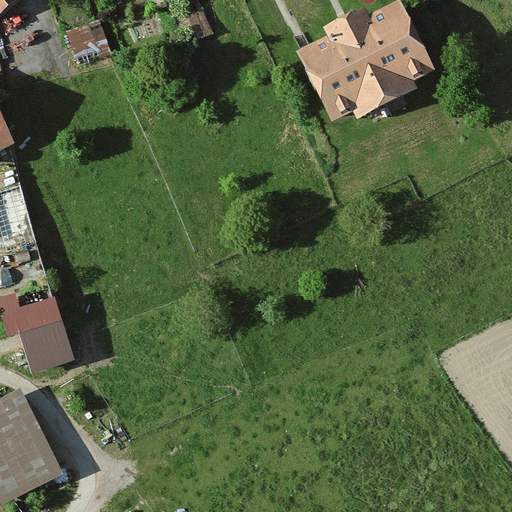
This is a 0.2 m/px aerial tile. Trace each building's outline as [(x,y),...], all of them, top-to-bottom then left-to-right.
[(0,0),(0,11),(15,0),(0,0)] [(318,42),(286,58),(321,129),(345,117),(350,128),(403,103),(398,92),(425,79),(390,9),(359,24),(353,13),(342,19),(314,33),(318,42)] [(67,24),(78,58),(112,48),(102,13),(67,24)] [(8,300),(0,302),(0,341),(0,343),(21,336),(8,300)] [(12,400),(0,404),(0,504),(49,482),(12,400)]
